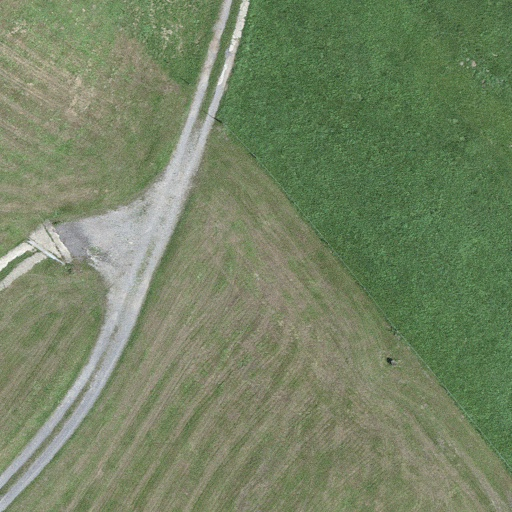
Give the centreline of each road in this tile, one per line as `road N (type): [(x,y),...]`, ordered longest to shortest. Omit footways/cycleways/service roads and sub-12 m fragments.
road 1 (track): [(0,495),(76,405),(122,319),(178,171),(229,0)]
road 2 (track): [(0,276),(54,241),(92,234),(152,239)]
